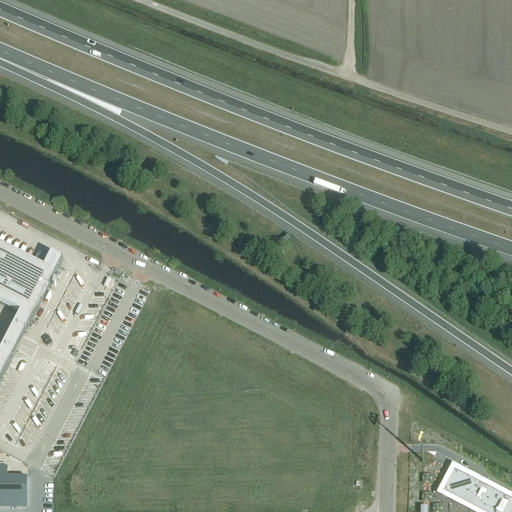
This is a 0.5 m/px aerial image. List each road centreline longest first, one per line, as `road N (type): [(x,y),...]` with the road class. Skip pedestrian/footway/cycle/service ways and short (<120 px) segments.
road 1 (motorway): [(0,52),(265,204),(511,369)]
road 2 (unclassified): [(385,511),(390,392),(0,191)]
road 3 (motorway): [(511,207),(207,97),(0,9)]
road 4 (motorway): [(0,51),(511,247)]
road 5 (unclassified): [(511,133),(134,0)]
